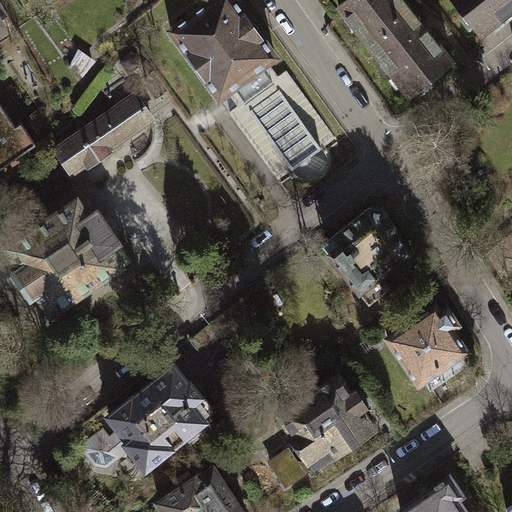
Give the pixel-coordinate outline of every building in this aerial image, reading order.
[(277,76),(267,62),(275,55),(234,0),(209,0),(170,29),(220,96),(227,91),(238,105),(230,111),(279,178),(335,137),(285,70),(277,76)] [(404,0),(342,0),(337,4),(409,95),(452,61),(404,0)] [(511,7),(511,0),(453,0),(480,33),(511,7)] [(154,115),(126,76),(104,91),(113,104),(54,146),(73,173),(154,115)] [(0,168),(37,145),(20,120),(14,124),(0,102),(0,168)] [(76,197),(5,245),(19,265),(11,270),(30,297),(37,293),(50,312),(120,265),(109,248),(119,241),(97,208),(88,214),(76,197)] [(368,207),(323,244),(368,303),(390,287),(379,273),(409,250),(384,209),(368,207)] [(436,303),(386,336),(418,383),(424,379),(429,387),(467,362),(461,353),(466,349),(451,326),(457,322),(447,306),(440,310),(436,303)] [(174,363),(108,412),(121,429),(109,437),(103,430),(82,446),(94,462),(106,464),(119,454),(128,455),(132,460),(141,461),(144,464),(215,411),(201,392),(197,394),(174,363)] [(339,376),(279,416),(308,459),(303,462),(296,462),(291,453),(293,450),(293,446),(291,444),(285,444),(283,446),(283,452),(269,462),(285,486),(373,427),(360,408),(365,404),(355,389),(350,393),(339,376)] [(179,487),(158,500),(164,509),(166,511),(245,511),(213,464),(192,479),(187,472),(175,481),(179,487)] [(450,474),(400,508),(402,511),(467,511),(458,497),(463,493),(450,474)]
